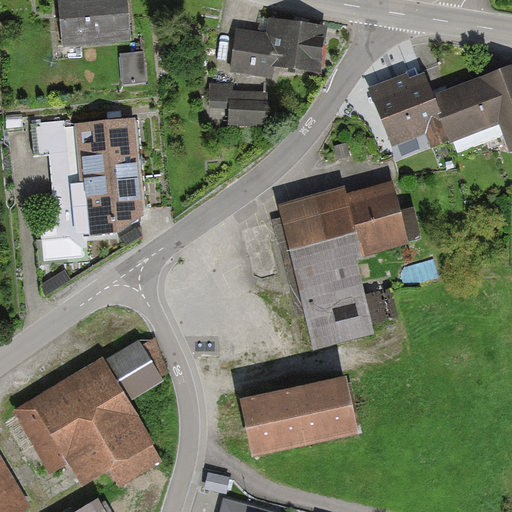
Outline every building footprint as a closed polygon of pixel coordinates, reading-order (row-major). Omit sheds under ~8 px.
[(53,0),(57,48),(123,42),(119,0),(53,0)] [(231,24),(227,71),(321,78),(324,32),(231,24)] [(125,80),(149,78),(146,49),(123,51),(125,80)] [(511,68),(432,98),(447,139),(502,118),(511,144),(511,68)] [(422,74),(376,92),(396,144),(429,131),(434,144),(447,139),(432,98),(422,74)] [(267,129),(273,92),(234,86),(235,82),(214,79),(210,103),(232,107),(229,123),(267,129)] [(142,212),(135,119),(37,126),(39,151),(52,150),(57,207),(44,208),(46,238),(116,232),(142,212)] [(386,185),(281,212),(316,345),(371,331),(351,253),(400,240),(386,185)] [(140,342),(16,414),(51,474),(70,462),(81,482),(110,466),(121,484),(163,459),(126,397),(160,377),(140,342)] [(344,374),(241,395),(252,448),(355,427),(344,374)] [(0,447),(0,511),(10,511),(32,500),(0,447)] [(103,511),(97,500),(75,511),(103,511)] [(262,511),(263,511),(226,502),(223,511),(262,511)]
